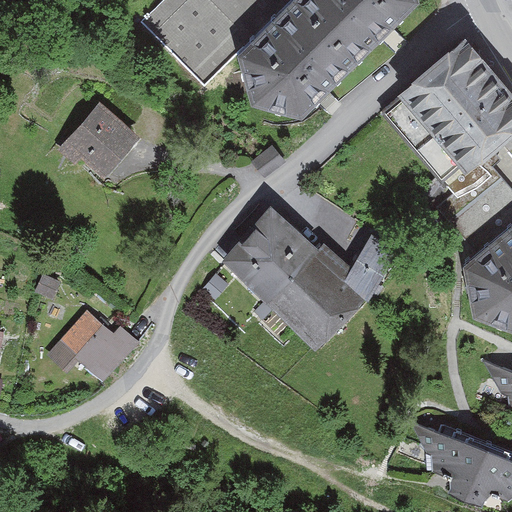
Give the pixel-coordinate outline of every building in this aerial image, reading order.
[(163,0),(140,23),(207,90),(243,54),(298,0),(163,0)] [(255,98),(300,112),(414,0),(413,0),(298,0),(243,54),(255,98)] [(384,113),(440,179),(511,118),(511,106),(462,48),(384,113)] [(148,146),(109,110),(70,153),(109,188),(148,146)] [(273,145),(252,162),(265,179),(286,162),(273,145)] [(229,259),(316,345),(364,298),(345,281),(350,273),(323,248),(317,257),(271,213),(229,259)] [(477,315),(511,327),(511,228),(466,268),(477,315)] [(372,236),(350,273),(345,281),(364,298),(395,249),(372,236)] [(35,292),(54,302),(63,284),(44,275),(35,292)] [(88,310),(47,355),(68,373),(79,361),(103,382),(139,342),(120,326),(114,333),(88,310)] [(511,403),(511,372),(488,364),(511,403)] [(484,503),(511,493),(511,461),(488,450),(416,426),(452,492),(484,503)]
